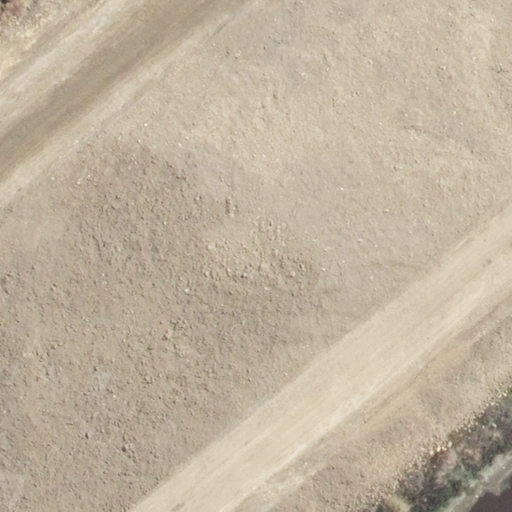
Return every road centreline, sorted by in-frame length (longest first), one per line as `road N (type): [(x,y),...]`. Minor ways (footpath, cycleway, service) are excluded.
road 1 (track): [(215,511),(511,276)]
road 2 (track): [(0,172),(212,0)]
